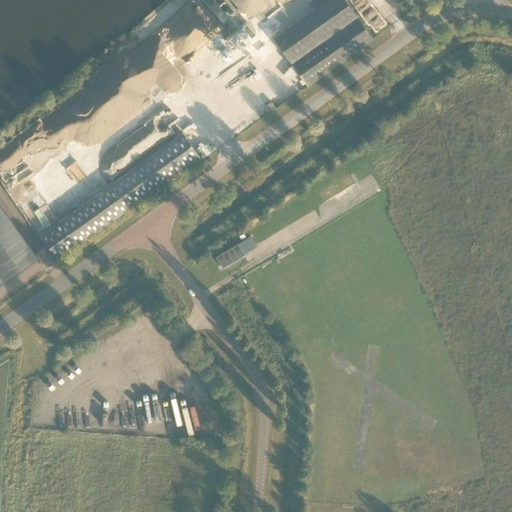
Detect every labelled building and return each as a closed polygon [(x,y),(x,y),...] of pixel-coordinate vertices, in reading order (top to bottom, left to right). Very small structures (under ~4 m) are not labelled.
[(372,39),(344,0),(325,0),(272,38),(306,86),(372,39)] [(229,36),(238,46),(255,31),(246,21),(229,36)] [(274,107),(270,101),(266,104),(270,110),(274,107)] [(58,259),(148,193),(201,156),(183,131),(40,234),(58,259)] [(323,190),(330,202),(361,184),(354,172),(323,190)] [(0,283),(37,258),(0,204),(0,283)] [(226,265),(244,254),(242,252),(237,244),(219,255),(216,257),(222,267),(226,265)] [(159,317),(154,321),(162,331),(167,328),(159,317)]
